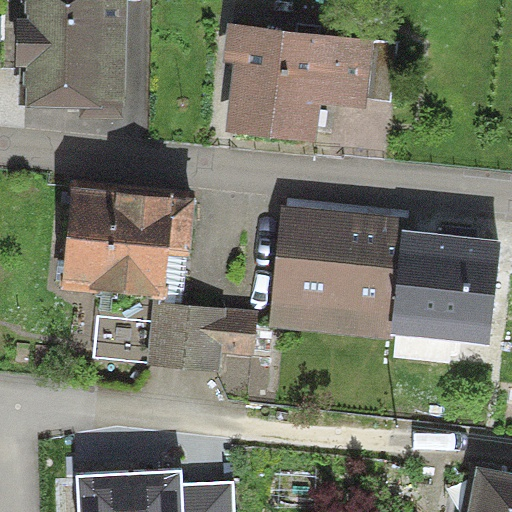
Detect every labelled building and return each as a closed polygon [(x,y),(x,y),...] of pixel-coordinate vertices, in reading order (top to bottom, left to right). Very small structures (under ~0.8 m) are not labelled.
[(137,0),(13,0),(10,111),(133,116),(137,0)] [(371,41),(234,28),(224,134),(312,142),(315,112),(364,117),(371,41)] [(200,198),(66,188),(57,297),(191,308),(200,198)] [(385,235),(267,224),(257,329),(375,341),(385,235)] [(502,249),(402,240),(394,332),(494,341),(502,249)] [(511,511),(511,485),(450,474),(442,511),(511,511)] [(178,477),(81,480),(81,511),(229,511),(229,487),(178,488),(178,477)]
